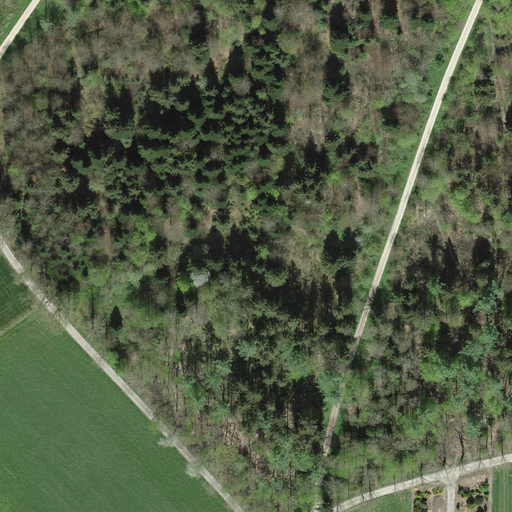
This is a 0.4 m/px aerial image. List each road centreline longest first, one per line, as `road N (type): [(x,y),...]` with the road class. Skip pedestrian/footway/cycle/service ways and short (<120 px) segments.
road 1 (track): [(314,511),(343,377),(479,0)]
road 2 (track): [(237,511),(62,322),(0,240)]
road 3 (track): [(336,511),(511,459)]
